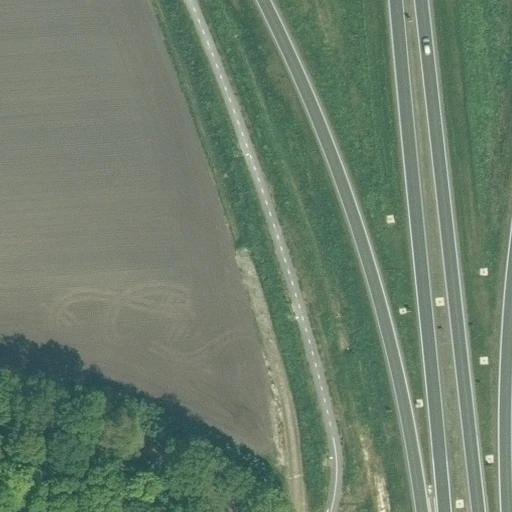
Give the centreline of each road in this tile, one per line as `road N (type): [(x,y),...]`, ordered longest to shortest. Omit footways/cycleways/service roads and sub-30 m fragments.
road 1 (primary): [(262,0),(364,253),(421,511)]
road 2 (primary): [(397,0),(443,511)]
road 3 (trunk): [(463,389),(421,0)]
road 4 (unclassified): [(228,511),(141,458),(0,420)]
road 5 (primary): [(506,511),(511,300)]
road 6 (primary): [(478,511),(463,389)]
